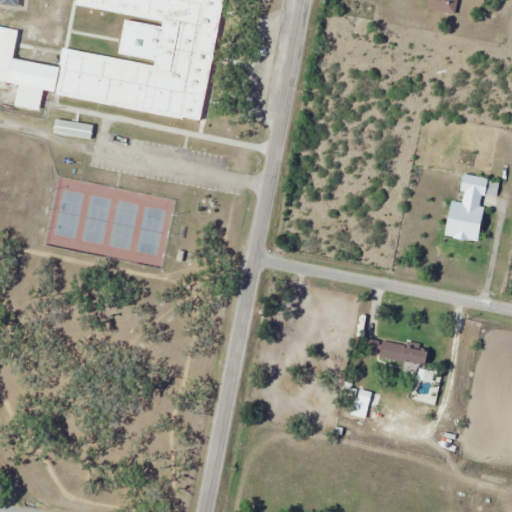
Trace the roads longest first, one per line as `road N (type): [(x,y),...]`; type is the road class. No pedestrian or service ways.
road 1 (secondary): [(206,511),(305,0)]
road 2 (residential): [(511,306),(255,254)]
